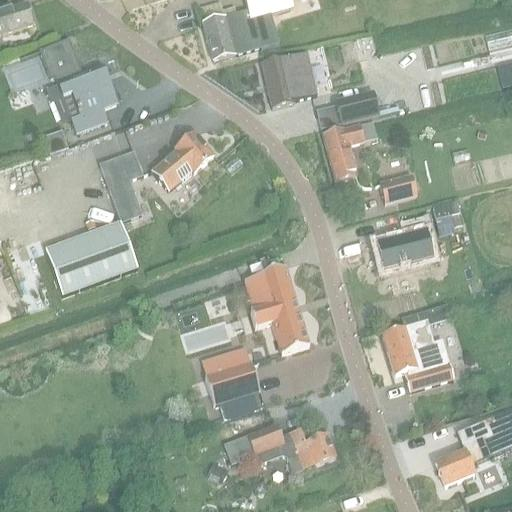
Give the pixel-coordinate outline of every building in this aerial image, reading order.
[(253,22),(292,11),(289,0),(242,0),(247,15),(202,28),(212,64),(246,55),(239,31),(255,27),(253,22)] [(0,36),(1,37),(1,38),(33,28),(27,6),(11,11),(9,7),(0,9),(0,36)] [(58,87),(63,101),(59,103),(66,122),(71,121),(76,135),(105,123),(101,112),(115,107),(100,66),(84,72),(86,76),(81,78),(71,51),(68,43),(40,54),(51,81),(56,79),(59,87),(58,87)] [(261,67),(271,112),(292,107),(288,88),(292,87),(290,79),(286,80),(282,62),(261,67)] [(511,65),(497,69),(502,89),(511,87),(511,65)] [(336,111),(315,116),(320,135),(379,121),(374,98),(335,107),(336,111)] [(356,180),(348,149),(364,145),(359,128),(343,132),(321,137),(334,186),(356,180)] [(150,176),(168,197),(191,176),(192,177),(212,160),(193,137),(173,154),(174,156),(150,176)] [(133,157),(99,169),(120,226),(140,219),(128,184),(141,180),(133,157)] [(378,187),(383,207),(415,199),(409,179),(378,187)] [(129,225),(35,260),(49,298),(142,263),(129,225)] [(405,241),(376,248),(383,276),(431,264),(422,228),(403,233),(405,241)] [(241,286),(255,332),(271,326),(281,357),(307,349),(284,273),(241,286)] [(403,332),(381,338),(394,380),(406,377),(408,381),(419,377),(444,370),(447,369),(439,344),(433,346),(427,330),(450,323),(450,321),(449,318),(446,309),(444,309),(405,321),(400,322),(403,332)] [(249,368),(205,382),(214,410),(258,397),(249,368)] [(408,381),(405,382),(409,396),(450,383),(447,369),(444,370),(419,377),(408,381)] [(479,373),(468,376),(472,385),(482,381),(479,373)] [(463,456),(434,468),(444,493),(473,480),(469,470),(481,465),(476,453),(511,438),(511,413),(456,438),(463,456)] [(167,421),(165,429),(180,433),(182,425),(167,421)] [(307,445),(304,446),(299,433),(279,440),(275,428),(245,440),(222,448),(229,467),(252,459),(276,450),(279,458),(286,462),(292,477),(335,462),(326,438),(307,445)] [(211,468),(206,480),(218,485),(223,474),(211,468)]
